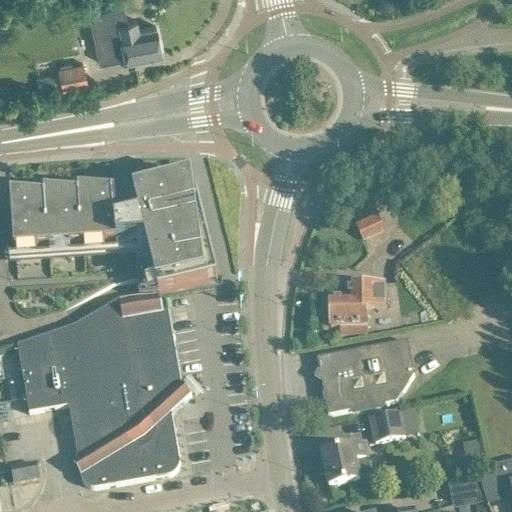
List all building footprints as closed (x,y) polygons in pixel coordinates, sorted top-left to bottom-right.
[(124,6),(88,13),(99,62),(124,57),(125,61),(161,53),(155,26),(137,30),(135,20),(127,21),(124,6)] [(86,84),(82,63),(58,68),(62,89),(86,84)] [(114,190),(11,197),(15,253),(17,283),(138,275),(139,289),(140,299),(159,296),(210,283),(215,282),(190,182),(115,201),(114,190)] [(363,242),(385,232),(378,217),(356,227),(363,242)] [(386,312),(385,288),(348,289),(349,302),(330,302),(331,330),(368,329),(367,312),(386,312)] [(182,387),(169,315),(163,316),(161,301),(161,300),(134,304),(113,308),(77,328),(21,347),(18,348),(30,417),(69,410),(82,481),(82,483),(83,484),(84,486),(85,488),(87,489),(89,491),(91,492),(94,492),(97,492),(169,480),(171,479),(173,478),(175,476),(177,475),(178,473),(179,471),(180,470),(180,469),(180,467),(180,465),(180,463),(172,417),(192,399),(182,387)] [(415,378),(408,344),(317,361),(329,419),(352,414),(353,416),(355,417),(383,412),(385,410),(384,408),(396,406),(415,378)] [(406,440),(400,415),(371,421),(376,446),(406,440)] [(375,493),(368,462),(369,461),(366,447),(323,456),(330,491),(349,487),(351,498),(375,493)] [(511,464),(488,470),(489,477),(480,479),(484,494),(511,487),(511,489),(511,464)] [(40,482),(37,467),(11,472),(14,487),(40,482)] [(477,500),(471,483),(449,488),(453,506),(477,500)]
